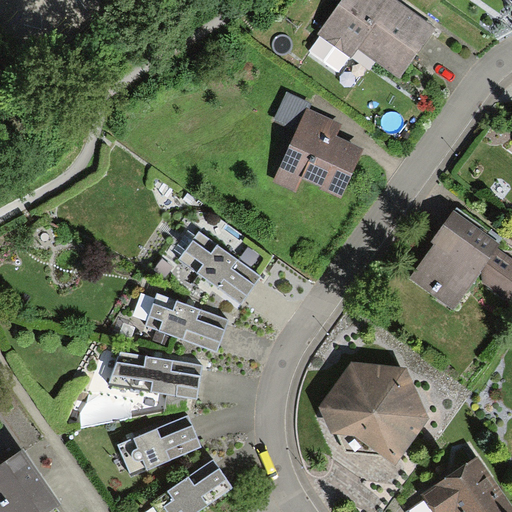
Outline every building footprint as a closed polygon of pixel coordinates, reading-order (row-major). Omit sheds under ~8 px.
[(400,0),(339,0),(317,31),(352,55),(359,45),(401,75),(436,25),(400,0)] [(312,102),(289,91),(276,118),(296,127),(273,178),(298,189),(303,177),(342,195),(364,146),(336,134),(342,121),(310,106),(312,102)] [(456,205),(408,277),(456,308),(477,276),(511,298),(511,296),(511,254),(498,246),(504,237),(456,205)] [(262,274),(198,229),(179,257),(243,301),(262,274)] [(229,319),(157,291),(145,323),(217,350),(229,319)] [(168,393),(164,411),(185,407),(187,396),(198,398),(204,363),(117,347),(111,382),(168,393)] [(349,364),(319,406),(330,435),(354,436),(395,465),(427,418),(403,368),(349,364)] [(187,412),(118,442),(133,476),(201,446),(187,412)] [(0,511),(50,511),(58,507),(23,454),(0,468),(0,511)] [(511,511),(511,500),(480,454),(422,494),(434,511),(511,511)] [(213,457),(144,501),(151,511),(192,511),(232,487),(213,457)]
